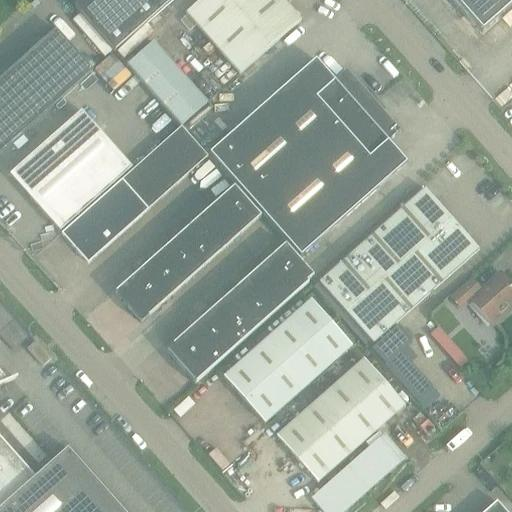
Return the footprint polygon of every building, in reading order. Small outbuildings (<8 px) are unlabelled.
[(83,0),(74,9),(114,53),(174,0),(83,0)] [(301,22),(281,0),(202,0),(186,15),(240,76),(301,22)] [(511,0),(453,0),(482,32),(511,5),(511,0)] [(186,17),(180,22),(189,33),(195,27),(186,17)] [(0,154),(92,73),(55,31),(0,80),(0,154)] [(206,105),(152,44),(127,66),(181,127),(206,105)] [(255,207),(373,103),(346,72),(334,83),(315,62),(209,155),(255,207)] [(373,103),(255,207),(300,258),(406,165),(388,143),(400,133),(373,103)] [(131,169),(81,113),(9,176),(60,233),(131,169)] [(181,128),(61,235),(87,265),(208,158),(181,128)] [(213,206),(241,238),(262,220),(233,188),(213,206)] [(319,284),(313,289),(364,347),(367,350),(371,347),(374,350),(372,351),(393,374),(392,375),(415,402),(432,387),(411,364),(417,359),(406,347),(412,342),(396,324),(479,251),(425,190),(319,284)] [(194,223),(223,254),(241,238),(213,206),(194,223)] [(176,239),(204,270),(223,254),(194,223),(176,239)] [(158,256),(185,286),(204,270),(176,239),(158,256)] [(266,266),(295,299),(316,281),(286,248),(266,266)] [(158,256),(140,272),(167,303),(185,286),(158,256)] [(247,282),(276,316),(295,299),(266,266),(247,282)] [(114,295),(141,325),(167,303),(140,272),(114,295)] [(491,327),(511,308),(511,288),(500,275),(480,292),(471,282),(451,299),(461,310),(470,303),(491,327)] [(229,298),(258,332),(276,316),(247,282),(229,298)] [(210,314),(239,348),(258,332),(229,298),(210,314)] [(223,379),(264,425),(352,348),(310,302),(223,379)] [(0,304),(0,334),(13,349),(28,336),(0,304)] [(191,330),(221,364),(239,348),(210,314),(191,330)] [(165,353),(195,386),(221,364),(191,330),(165,353)] [(27,350),(42,367),(51,359),(36,342),(27,350)] [(456,350),(448,358),(459,370),(467,363),(456,350)] [(405,408),(363,361),(276,438),(317,485),(405,408)] [(0,511),(122,511),(67,450),(35,478),(0,438),(0,386),(14,380),(14,379),(7,381),(0,373),(0,511)]
